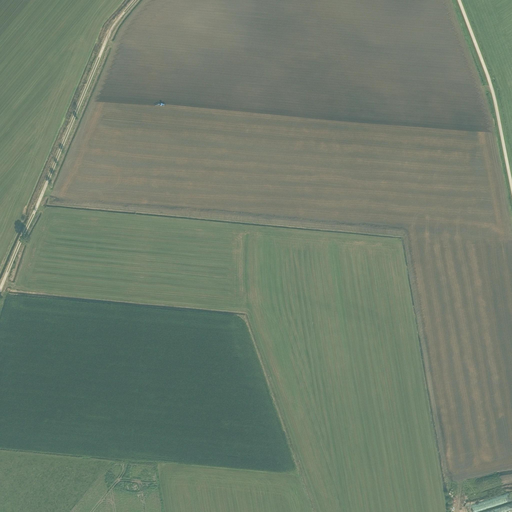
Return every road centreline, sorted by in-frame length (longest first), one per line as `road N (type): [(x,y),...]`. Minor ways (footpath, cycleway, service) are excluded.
road 1 (track): [(134,0),(110,29),(0,289)]
road 2 (unclassified): [(511,190),(493,94),(458,0)]
